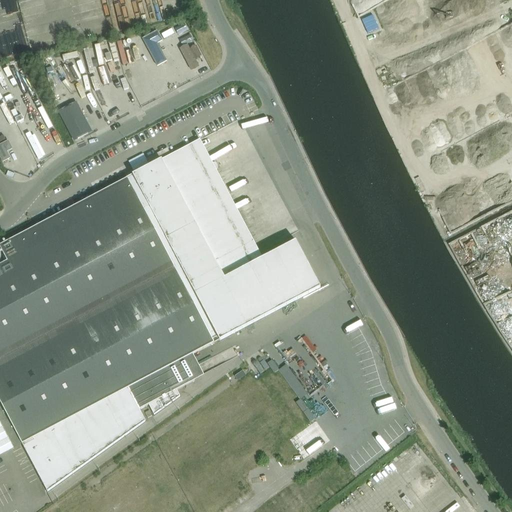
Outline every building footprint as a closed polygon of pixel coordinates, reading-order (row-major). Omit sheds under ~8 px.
[(187,30),(184,24),(177,29),(180,34),(187,30)] [(183,47),(193,41),(190,36),(180,41),(183,47)] [(214,344),(320,288),(296,242),(262,259),(200,140),(127,179),(214,344)] [(146,160),(143,155),(129,162),(134,172),(169,153),(167,149),(146,160)] [(0,248),(7,262),(0,265),(0,428),(0,429),(11,423),(22,445),(48,492),(146,422),(138,412),(147,407),(154,416),(180,397),(177,391),(195,381),(184,360),(214,344),(127,179),(42,224),(0,245),(0,248)] [(0,456),(6,454),(22,445),(11,423),(0,429),(0,428),(0,456)]
